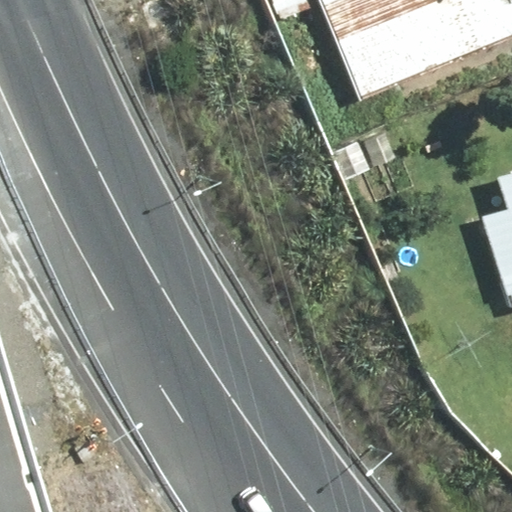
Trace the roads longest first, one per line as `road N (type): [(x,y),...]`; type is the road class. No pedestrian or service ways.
road 1 (motorway): [(47,0),(105,141),(234,356),(346,511)]
road 2 (motorway): [(0,87),(72,230),(253,511)]
